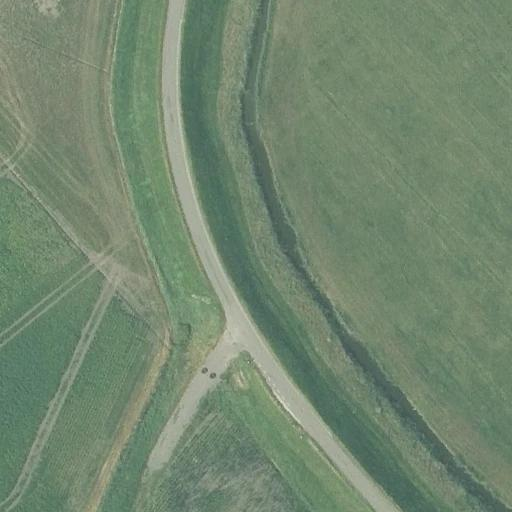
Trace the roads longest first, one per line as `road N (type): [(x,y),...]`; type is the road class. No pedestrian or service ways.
road 1 (unclassified): [(387,511),(313,430),(211,267),(175,154),(169,88),(176,0)]
road 2 (track): [(152,470),(216,358),(244,328)]
